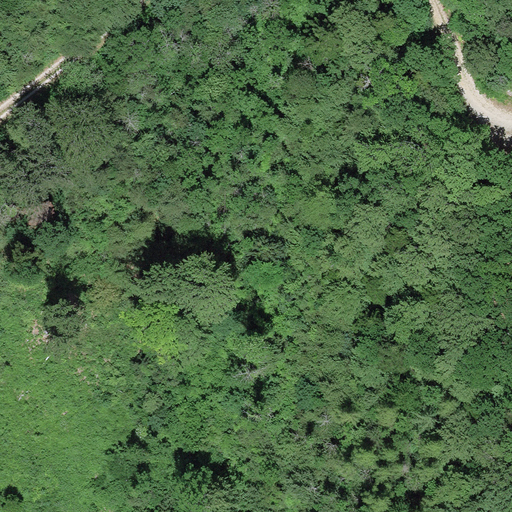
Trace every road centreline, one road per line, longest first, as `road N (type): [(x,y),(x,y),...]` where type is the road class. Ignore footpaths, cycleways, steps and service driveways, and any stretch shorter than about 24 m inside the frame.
road 1 (track): [(0,118),(137,0)]
road 2 (track): [(441,0),(481,74),(492,113),(511,116)]
